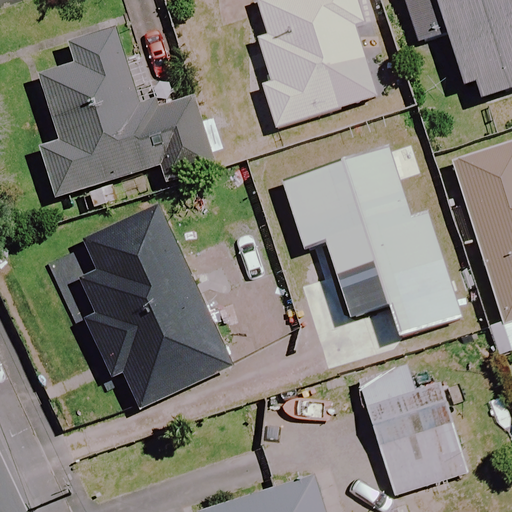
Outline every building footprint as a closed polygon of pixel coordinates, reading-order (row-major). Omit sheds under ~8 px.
[(278,0),(257,7),(267,40),(257,43),(270,86),(261,89),(275,135),(340,115),(330,79),(364,68),(352,29),(361,26),(352,0),(278,0)] [(511,0),(401,0),(417,50),(446,41),(463,95),(475,91),(479,106),(511,95),(511,0)] [(204,156),(185,98),(144,111),(120,35),(68,52),(75,74),(39,85),(60,151),(37,159),(52,205),(204,156)] [(511,151),(453,169),(501,329),(511,325),(511,151)] [(98,278),(78,287),(93,320),(84,324),(110,382),(122,377),(138,415),(233,372),(162,213),(84,247),(98,278)] [(413,397),(406,375),(359,389),(393,502),(467,480),(439,389),(413,397)] [(325,511),(317,484),(224,511),(325,511)]
